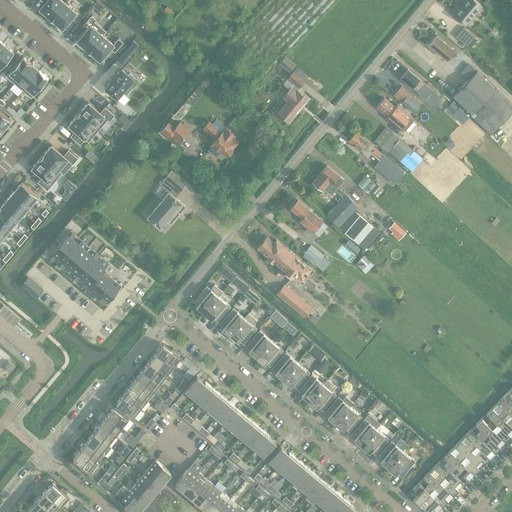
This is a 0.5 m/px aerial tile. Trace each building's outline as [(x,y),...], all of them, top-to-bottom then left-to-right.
[(47,0),(39,9),(48,16),(48,17),(51,19),(65,3),(61,0),(47,0)] [(282,59),(285,56),(337,0),(265,0),(211,57),(249,93),(282,59)] [(474,0),(466,0),(453,15),(466,25),(482,6),(474,0)] [(62,29),(76,12),(65,3),(51,19),(54,22),(54,21),(62,29)] [(87,29),(77,41),(82,45),(86,48),(85,49),(88,51),(102,35),(106,31),(95,21),(96,20),(91,16),(83,25),(87,29)] [(464,27),(456,37),(467,46),(474,36),(464,27)] [(102,35),(88,51),(91,54),(91,53),(100,61),(110,49),(115,52),(123,42),(118,38),(114,44),(102,35)] [(446,59),(453,50),(436,36),(429,44),(446,59)] [(0,68),(0,69),(14,52),(5,45),(0,51),(0,68)] [(135,49),(130,45),(122,54),(127,58),(135,49)] [(14,83),(31,63),(23,56),(6,76),(14,83)] [(290,71),(295,65),(285,56),(280,62),(290,71)] [(22,90),(40,70),(31,63),(14,83),(22,90)] [(130,87),(136,79),(129,73),(128,74),(122,69),(105,88),(118,100),(124,94),(126,96),(132,89),(130,87)] [(408,69),(401,78),(425,99),(432,90),(408,69)] [(31,98),(48,78),(40,70),(22,90),(31,98)] [(491,134),(511,112),(511,104),(477,71),(453,96),(472,113),(471,115),(491,134)] [(297,90),(304,81),(293,72),(288,78),(295,84),(291,88),(290,88),(283,97),(288,101),(278,114),(289,123),(308,100),(297,90)] [(402,86),(394,95),(414,112),(419,106),(411,100),(414,97),(402,86)] [(377,106),(388,116),(386,118),(400,130),(401,129),(403,131),(406,131),(414,122),(414,119),(411,116),(396,103),(394,106),(385,99),(386,98),(385,97),(384,98),(377,106)] [(80,110),(78,113),(98,131),(108,119),(110,121),(114,115),(105,107),(100,112),(98,111),(88,102),(81,111),(80,110)] [(453,103),(449,107),(454,112),(458,108),(453,103)] [(459,107),(453,114),(463,122),(469,116),(459,107)] [(11,120),(0,110),(0,125),(4,129),(11,120)] [(75,117),(68,125),(75,131),(70,136),(80,144),(85,139),(88,142),(98,131),(78,113),(75,116),(76,116),(75,117)] [(212,144),(214,145),(208,151),(216,158),(222,152),(226,156),(227,155),(230,155),(232,152),(232,149),(233,148),(238,142),(233,138),(235,135),(216,119),(212,124),(209,121),(203,128),(216,139),(212,144)] [(168,138),(171,134),(179,141),(189,131),(180,123),(175,129),(168,124),(161,132),(168,138)] [(387,128),(375,142),(387,151),(399,137),(387,128)] [(371,153),(378,158),(380,160),(375,167),(395,184),(405,173),(382,154),(367,141),(355,131),(348,140),(368,157),(371,153)] [(389,151),(409,168),(412,171),(422,159),(400,139),(394,146),(389,151)] [(44,153),(41,156),(58,170),(67,159),(69,161),(73,164),(78,158),(68,150),(63,155),(51,145),(44,154),(44,153)] [(39,159),(32,168),(42,177),(37,182),(47,190),(51,186),(61,174),(58,170),(41,156),(39,159)] [(327,165),(313,182),(323,190),(324,189),(331,195),(335,190),(343,198),(327,215),(339,226),(358,243),(372,226),(354,210),(358,206),(338,186),(344,179),(327,165)] [(168,175),(160,184),(169,192),(154,210),(155,211),(150,218),(161,228),(166,221),(171,224),(186,206),(176,197),(183,188),(168,175)] [(38,196),(22,182),(14,191),(31,205),(38,196)] [(377,185),(371,191),(376,196),(382,189),(377,185)] [(31,205),(14,191),(7,199),(24,213),(31,205)] [(24,213),(7,199),(0,207),(17,221),(24,213)] [(291,209),(302,218),(300,221),(314,233),(323,222),(315,215),(315,214),(298,200),(291,209)] [(17,221),(0,207),(0,221),(10,229),(17,221)] [(10,229),(0,221),(0,235),(3,237),(10,229)] [(395,221),(389,228),(393,231),(391,233),(399,240),(406,231),(395,221)] [(70,230),(49,255),(106,304),(122,285),(103,270),(109,263),(70,230)] [(295,273),(298,276),(303,280),(311,271),(304,264),(276,241),(274,243),(267,237),(258,248),(270,258),(269,259),(273,262),(274,261),(287,272),(285,274),(290,279),(295,273)] [(350,239),(345,245),(349,248),(353,243),(350,239)] [(307,251),(308,252),(304,257),(315,266),(324,256),(312,245),(307,251)] [(223,265),(219,271),(224,276),(229,270),(223,265)] [(236,276),(231,282),(237,287),(243,281),(236,276)] [(28,277),(21,285),(36,298),(43,290),(28,277)] [(196,307),(204,314),(219,296),(223,291),(215,285),(211,289),(206,286),(193,302),(197,305),(196,307)] [(277,294),(304,317),(312,307),(285,285),(277,294)] [(249,288),(244,294),(249,298),(254,292),(249,288)] [(219,296),(204,314),(212,320),(213,318),(217,322),(231,306),(219,296)] [(268,304),(266,307),(266,310),(270,314),(274,309),(268,304)] [(222,329),(230,336),(245,318),(233,308),(219,324),(224,328),(222,329)] [(245,318),(230,336),(238,342),(239,341),(244,344),(257,328),(253,325),(257,320),(248,313),(245,318)] [(313,314),(309,319),(315,324),(319,319),(313,314)] [(440,326),(436,330),(442,336),(446,332),(440,326)] [(249,351),(256,358),(271,340),(259,330),(246,346),(250,350),(249,351)] [(271,340),(256,358),(264,364),(266,363),(270,366),(284,350),(271,340)] [(156,352),(174,367),(181,358),(177,354),(178,352),(178,353),(179,352),(173,348),(172,348),(173,348),(171,350),(163,344),(156,352)] [(313,345),(309,351),(313,354),(317,349),(313,345)] [(165,372),(168,375),(174,367),(156,352),(149,361),(165,373),(165,372)] [(275,373),(283,380),(298,362),(285,352),(272,368),(276,372),(275,373)] [(325,357),(319,363),(325,367),(330,361),(325,357)] [(143,369),(161,384),(168,375),(165,372),(165,373),(149,361),(143,369)] [(9,362),(4,368),(10,373),(15,367),(9,362)] [(298,362),(283,380),(291,386),(292,385),(296,389),(310,372),(298,362)] [(151,390),(154,393),(161,384),(143,369),(136,378),(151,390)] [(301,396),(309,402),(324,384),(312,374),(298,390),(303,394),(301,396)] [(196,377),(185,390),(193,397),(206,382),(205,381),(205,382),(200,378),(199,379),(196,377)] [(129,386),(145,398),(148,401),(154,393),(151,390),(136,378),(129,386)] [(184,379),(179,385),(183,388),(188,382),(184,379)] [(324,384),(309,402),(317,409),(318,407),(323,411),(336,395),(332,391),(336,386),(327,379),(324,384)] [(206,382),(193,397),(194,398),(194,397),(202,403),(214,388),(206,382)] [(178,394),(183,388),(179,385),(174,391),(178,394)] [(138,407),(138,406),(141,409),(148,401),(145,398),(129,386),(123,395),(138,407)] [(214,388),(202,403),(209,409),(221,395),(214,388)] [(116,404),(134,418),(141,409),(138,406),(138,407),(123,395),(116,404)] [(165,401),(165,402),(169,405),(174,399),(170,395),(165,401)] [(221,395),(209,409),(217,416),(229,402),(221,395)] [(338,396),(325,412),(329,416),(328,418),(335,424),(350,406),(354,402),(346,396),(342,400),(338,396)] [(497,404),(493,408),(498,413),(497,413),(511,427),(511,406),(508,403),(508,402),(503,398),(497,404)] [(165,402),(160,407),(164,410),(168,405),(169,405),(165,402)] [(229,402),(217,416),(225,423),(237,408),(229,402)] [(350,406),(335,424),(343,431),(345,429),(349,433),(363,417),(350,406)] [(106,415),(122,427),(129,418),(113,407),(106,415)] [(237,408),(225,423),(233,429),(245,415),(237,408)] [(511,429),(511,427),(497,413),(498,413),(493,408),(487,415),(492,419),(487,424),(502,439),(506,443),(511,438),(507,434),(511,429)] [(156,413),(151,418),(155,421),(160,416),(156,413)] [(364,418),(351,434),(355,438),(354,440),(362,446),(377,428),(381,424),(368,413),(364,418)] [(100,424),(115,436),(122,427),(106,415),(100,424)] [(245,415),(233,429),(241,436),(253,421),(245,415)] [(147,424),(150,427),(155,421),(151,418),(147,424)] [(502,439),(487,424),(482,419),(476,425),(481,430),(477,435),(476,435),(492,450),(496,454),(501,448),(497,444),(502,439)] [(253,421),(241,436),(249,442),(261,428),(253,421)] [(93,433),(108,444),(115,436),(100,424),(93,433)] [(261,428),(249,442),(256,448),(255,449),(256,450),(269,434),(261,428)] [(377,428),(362,446),(370,453),(371,451),(375,455),(389,439),(377,428)] [(142,429),(134,438),(138,441),(146,432),(142,429)] [(466,436),(461,440),(466,445),(481,461),(485,465),(490,459),(486,455),(492,450),(476,435),(477,435),(472,430),(466,436)] [(86,441),(102,453),(105,456),(111,447),(108,444),(93,433),(86,441)] [(269,434),(256,450),(264,456),(275,443),(272,440),(273,439),(268,436),(269,435),(269,434)] [(129,444),(133,447),(138,441),(134,438),(129,444)] [(380,462),(388,468),(403,451),(391,440),(377,456),(382,460),(380,462)] [(455,447),(451,451),(456,456),(455,456),(471,471),(475,475),(480,470),(476,466),(481,461),(466,445),(461,440),(455,447)] [(80,450),(98,464),(95,461),(102,453),(86,441),(80,450)] [(209,449),(214,454),(217,450),(212,445),(209,449)] [(280,447),(269,460),(277,467),(289,452),(288,452),(284,449),(283,450),(280,447)] [(125,449),(120,455),(124,458),(129,452),(125,449)] [(86,469),(88,470),(91,473),(98,464),(80,450),(73,458),(81,465),(80,467),(79,466),(79,467),(85,472),(85,471),(86,469)] [(220,458),(223,455),(217,450),(214,454),(220,458)] [(403,451),(388,468),(396,475),(397,473),(402,477),(415,461),(403,451)] [(471,471),(455,456),(456,456),(451,451),(445,457),(449,462),(445,467),(460,482),(464,486),(469,481),(465,477),(471,471)] [(132,452),(127,459),(130,462),(136,455),(132,452)] [(289,452),(277,467),(277,468),(278,467),(285,473),(297,459),(289,452)] [(116,460),(119,464),(124,458),(120,455),(116,460)] [(224,462),(230,467),(233,463),(227,458),(224,462)] [(297,459),(285,473),(293,480),(305,465),(297,459)] [(150,467),(165,480),(171,472),(156,460),(150,467)] [(434,468),(430,473),(435,477),(434,478),(450,493),(449,493),(454,497),(459,492),(455,488),(460,482),(445,467),(440,462),(434,468)] [(123,463),(119,469),(122,472),(127,466),(123,463)] [(235,471),(238,468),(233,463),(230,467),(235,471)] [(111,465),(106,471),(110,475),(115,469),(111,465)] [(305,465),(293,480),(301,486),(313,472),(305,465)] [(188,468),(176,483),(184,490),(199,472),(191,466),(189,469),(188,468)] [(144,474),(159,487),(165,480),(150,467),(144,474)] [(119,469),(114,474),(117,477),(122,472),(119,469)] [(101,478),(97,483),(100,486),(105,481),(110,475),(106,471),(101,478)] [(199,472),(184,490),(192,496),(204,482),(204,481),(206,478),(199,472)] [(240,475),(246,480),(248,476),(243,472),(240,475)] [(313,472),(301,486),(309,493),(321,478),(313,472)] [(449,493),(450,493),(434,478),(435,477),(430,473),(424,479),(428,484),(424,488),(439,503),(439,504),(443,508),(448,502),(444,498),(449,493)] [(138,481),(153,494),(159,487),(144,474),(138,481)] [(251,485),(254,481),(248,476),(246,480),(251,485)] [(204,482),(192,496),(199,503),(215,485),(206,478),(204,481),(204,482)] [(321,478),(309,493),(317,499),(329,485),(321,478)] [(105,481),(100,486),(107,491),(111,486),(107,482),(105,481)] [(132,488),(146,501),(153,494),(138,481),(132,488)] [(59,504),(63,507),(70,499),(65,494),(67,493),(68,493),(62,487),(61,488),(62,488),(60,490),(52,483),(45,491),(59,504)] [(419,483),(413,490),(418,494),(413,499),(426,511),(436,511),(434,509),(439,504),(439,503),(424,488),(419,483)] [(119,490),(140,508),(146,501),(132,488),(130,491),(123,485),(119,490)] [(215,485),(199,503),(207,510),(222,492),(215,485)] [(255,488),(261,493),(264,489),(258,485),(255,488)] [(329,485),(317,499),(324,506),(337,492),(329,485)] [(267,498),(270,494),(264,489),(261,493),(267,498)] [(127,503),(124,507),(130,511),(131,511),(137,511),(140,508),(119,490),(116,494),(127,503)] [(37,499),(51,511),(58,511),(63,507),(59,504),(45,491),(37,499)] [(222,492),(207,510),(210,511),(218,511),(228,501),(228,502),(230,499),(231,499),(222,492)] [(337,492),(324,506),(331,511),(332,511),(344,498),(337,492)] [(271,502),(277,506),(280,503),(274,498),(271,502)] [(344,498),(332,511),(346,511),(352,505),(344,498)] [(30,507),(35,511),(51,511),(37,499),(30,507)] [(228,501),(218,511),(231,511),(238,505),(230,499),(228,502),(228,501)] [(76,507),(72,511),(78,511),(80,511),(84,505),(81,502),(76,507)] [(277,506),(276,507),(281,511),(285,511),(288,509),(285,508),(280,503),(277,506)]
